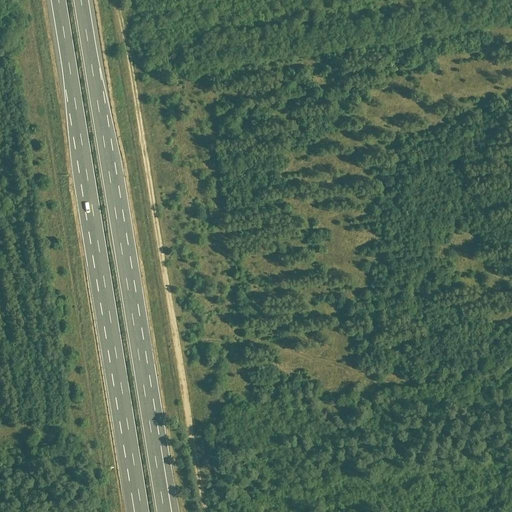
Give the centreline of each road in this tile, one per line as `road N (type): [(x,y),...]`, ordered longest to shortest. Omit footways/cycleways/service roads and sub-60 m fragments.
road 1 (track): [(118,0),(207,511)]
road 2 (motorway): [(58,0),(142,511)]
road 3 (motorway): [(164,511),(81,0)]
